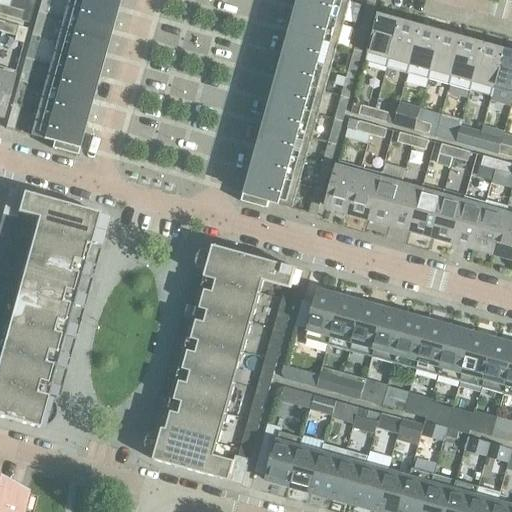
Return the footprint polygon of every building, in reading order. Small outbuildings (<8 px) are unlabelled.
[(41,0),(37,13),(45,15),(49,0),(41,0)] [(79,0),(67,0),(62,20),(111,34),(117,10),(79,0)] [(79,0),(117,10),(120,0),(79,0)] [(297,0),(295,10),(344,23),(350,0),(297,0)] [(367,4),(360,28),(368,30),(375,6),(367,4)] [(0,16),(6,18),(9,9),(0,6),(0,16)] [(9,9),(6,18),(21,22),(23,13),(9,9)] [(295,10),(288,33),(338,47),(344,23),(295,10)] [(37,13),(31,36),(39,39),(45,15),(37,13)] [(365,63),(387,69),(399,25),(377,19),(367,55),(368,55),(365,63)] [(62,20),(55,43),(104,57),(111,34),(62,20)] [(3,24),(1,34),(15,38),(18,28),(3,24)] [(387,69),(408,75),(420,31),(399,25),(387,69)] [(360,28),(354,51),(362,53),(368,30),(360,28)] [(408,75),(428,81),(441,37),(420,31),(408,75)] [(288,33),(282,56),(331,70),(338,47),(288,33)] [(31,36),(24,60),(32,62),(39,39),(31,36)] [(428,81),(449,87),(461,42),(441,37),(428,81)] [(449,87),(470,93),(482,48),(461,42),(449,87)] [(55,43),(49,66),(98,80),(104,57),(55,43)] [(470,93),(491,98),(503,54),(482,48),(470,93)] [(354,51),(347,74),(355,77),(362,53),(354,51)] [(491,98),(511,104),(511,56),(503,54),(491,98)] [(282,56),(276,79),(325,93),(331,70),(282,56)] [(24,60),(18,83),(26,85),(32,62),(24,60)] [(49,66),(42,90),(91,103),(98,80),(49,66)] [(0,68),(0,116),(2,117),(15,73),(0,68)] [(347,74),(341,98),(349,100),(355,77),(347,74)] [(276,79),(269,103),(318,116),(325,93),(276,79)] [(18,83),(12,106),(20,108),(26,85),(18,83)] [(42,90),(36,113),(85,127),(91,103),(42,90)] [(341,98),(334,121),(342,123),(349,100),(341,98)] [(269,103),(263,126),(312,139),(318,116),(269,103)] [(20,108),(12,106),(5,130),(13,132),(20,108)] [(358,116),(373,120),(376,111),(361,107),(358,116)] [(376,111),(373,120),(387,124),(390,115),(376,111)] [(85,127),(36,113),(29,137),(53,143),(51,150),(76,157),(85,127)] [(400,128),(414,132),(417,122),(403,118),(400,128)] [(334,121),(328,144),(336,146),(342,123),(334,121)] [(356,132),(370,136),(373,126),(358,122),(356,132)] [(417,122),(414,132),(429,136),(431,126),(417,122)] [(263,126),(256,149),(305,163),(312,139),(263,126)] [(373,126),(370,136),(384,140),(387,130),(373,126)] [(442,139),(456,143),(459,134),(444,130),(442,139)] [(397,144),(411,148),(414,138),(400,134),(397,144)] [(459,134),(456,143),(470,147),(473,138),(459,134)] [(414,138),(411,148),(426,152),(428,142),(414,138)] [(484,151),(498,155),(501,145),(486,141),(484,151)] [(328,144),(322,167),(329,169),(336,146),(328,144)] [(439,155),(453,159),(456,149),(442,145),(439,155)] [(511,148),(501,145),(498,155),(511,158),(511,148)] [(256,149),(250,172),(299,186),(305,163),(256,149)] [(456,149),(453,159),(467,163),(470,153),(456,149)] [(481,167),(495,171),(498,161),(483,157),(481,167)] [(498,161),(495,171),(509,175),(511,165),(498,161)] [(346,212),(348,213),(361,169),(339,163),(337,171),(335,170),(325,207),(337,210),(336,212),(345,215),(346,212)] [(322,167),(315,190),(323,193),(329,169),(322,167)] [(348,213),(369,219),(382,175),(361,169),(348,213)] [(299,186),(250,172),(241,203),(267,210),(269,203),(292,210),(299,186)] [(369,219),(390,224),(403,179),(382,173),(382,175),(369,219)] [(390,224),(411,230),(423,185),(420,194),(401,188),(403,179),(390,224)] [(411,230),(432,236),(444,191),(423,185),(411,230)] [(22,194),(9,190),(2,216),(14,219),(15,219),(22,194)] [(323,193),(315,190),(308,214),(316,216),(323,193)] [(432,236),(453,242),(465,197),(444,191),(432,236)] [(34,232),(89,247),(89,246),(96,245),(102,241),(106,234),(106,231),(106,228),(106,225),(102,218),(96,214),(22,194),(15,219),(25,222),(26,216),(37,219),(34,232)] [(474,248),(484,211),(486,203),(465,197),(453,242),(474,248)] [(474,248),(494,254),(507,208),(504,217),(484,211),(474,248)] [(494,254),(511,258),(511,209),(507,208),(494,254)] [(0,223),(12,227),(14,219),(2,216),(0,223)] [(0,231),(9,234),(12,227),(0,223),(0,231)] [(0,231),(0,240),(7,242),(9,234),(0,231)] [(26,261),(81,276),(77,275),(80,263),(84,264),(89,247),(34,232),(26,261)] [(296,270),(216,248),(214,247),(206,249),(200,253),(197,259),(196,267),(199,273),(205,278),(209,279),(260,294),(263,282),(291,290),(296,270)] [(81,276),(26,261),(17,292),(72,307),(72,306),(68,305),(72,293),(76,295),(81,276)] [(201,290),(197,307),(252,323),(260,294),(209,279),(205,291),(201,290)] [(72,307),(17,292),(8,322),(64,338),(64,337),(60,335),(63,324),(67,325),(72,307)] [(305,340),(328,346),(341,298),(318,292),(318,293),(315,305),(302,301),(295,327),(308,331),(305,340)] [(281,303),(293,306),(295,298),(283,295),(281,303)] [(328,346),(350,352),(363,304),(341,298),(328,346)] [(281,303),(279,311),(290,314),(293,306),(281,303)] [(350,352),(372,359),(385,310),(363,304),(350,352)] [(193,321),(188,338),(243,353),(252,323),(197,307),(196,309),(200,310),(197,322),(193,321)] [(372,359),(394,365),(407,316),(385,310),(372,359)] [(290,314),(279,311),(277,318),(288,322),(290,314)] [(394,365),(416,371),(429,323),(407,316),(394,365)] [(277,318),(274,326),(286,329),(288,322),(277,318)] [(64,338),(8,322),(0,352),(0,353),(55,368),(55,367),(51,366),(53,362),(55,354),(59,355),(64,338)] [(416,371),(438,377),(451,329),(429,323),(416,371)] [(284,337),(286,329),(274,326),(272,334),(284,337)] [(438,377),(460,383),(473,335),(451,329),(438,377)] [(272,334),(270,341),(282,345),(284,337),(272,334)] [(460,383),(482,389),(495,341),(473,335),(460,383)] [(243,353),(188,338),(188,340),(192,341),(188,352),(184,351),(180,368),(235,384),(243,353)] [(280,352),(282,345),(270,341),(268,349),(280,352)] [(482,389),(504,395),(511,364),(511,345),(495,341),(482,389)] [(268,349),(266,357),(278,360),(280,352),(268,349)] [(0,384),(43,396),(46,385),(50,386),(55,368),(0,353),(0,384)] [(264,365),(275,368),(278,360),(266,357),(264,365)] [(264,365),(262,372),(273,376),(275,368),(264,365)] [(176,382),(171,399),(226,415),(235,384),(180,368),(179,370),(183,371),(180,383),(176,382)] [(273,376),(262,372),(259,380),(271,383),(273,376)] [(304,386),(316,389),(318,381),(306,378),(304,386)] [(259,380),(257,388),(269,391),(271,383),(259,380)] [(318,381),(316,389),(328,392),(330,384),(318,381)] [(49,398),(47,397),(43,396),(0,384),(0,418),(36,428),(39,428),(42,428),(45,427),(48,426),(50,424),(51,423),(53,421),(54,418),(55,416),(55,415),(56,413),(56,410),(55,407),(54,405),(53,403),(51,400),(49,398)] [(257,388),(255,395),(267,399),(269,391),(257,388)] [(348,398),(360,401),(362,393),(350,390),(348,398)] [(300,401),(312,405),(314,397),(302,393),(300,401)] [(362,393),(360,401),(372,405),(374,397),(362,393)] [(255,395),(253,403),(265,406),(267,399),(255,395)] [(314,397),(312,405),(323,408),(326,400),(314,397)] [(167,412),(163,428),(218,444),(226,415),(171,399),(171,400),(175,402),(172,413),(167,412)] [(251,411),(263,414),(265,406),(253,403),(251,411)] [(404,414),(406,406),(396,403),(394,411),(404,414)] [(344,414),(355,417),(358,409),(346,406),(344,414)] [(406,406),(404,414),(416,417),(418,409),(406,406)] [(358,409),(355,417),(367,420),(370,412),(358,409)] [(251,411),(249,418),(260,422),(263,414),(251,411)] [(382,416),(378,429),(398,435),(399,429),(402,421),(382,416)] [(249,418),(247,426),(258,429),(260,422),(249,418)] [(494,430),(492,438),(511,443),(511,429),(502,426),(497,418),(494,430)] [(399,429),(398,435),(420,441),(421,437),(424,427),(402,421),(399,429)] [(449,422),(447,429),(458,433),(460,425),(449,422)] [(424,427),(421,437),(443,443),(444,438),(447,429),(425,423),(424,427)] [(265,481),(289,488),(302,440),(280,434),(282,429),(267,425),(254,474),(267,478),(266,480),(265,481)] [(244,434),(256,437),(258,429),(247,426),(244,434)] [(480,435),(492,438),(494,430),(482,427),(480,435)] [(149,436),(146,443),(146,450),(149,456),(154,461),(155,461),(157,462),(231,482),(238,457),(227,454),(226,460),(214,457),(218,444),(163,428),(162,430),(155,431),(149,436)] [(444,438),(443,443),(456,446),(458,437),(460,433),(458,433),(447,429),(444,438)] [(244,434),(242,442),(254,445),(256,437),(244,434)] [(467,439),(464,452),(486,458),(490,446),(478,442),(467,439)] [(289,488),(311,494),(324,446),(323,445),(321,455),(300,449),(302,440),(289,488)] [(240,449),(252,453),(254,445),(242,442),(240,449)] [(311,494),(332,500),(346,452),(324,446),(311,494)] [(490,446),(486,458),(508,464),(511,452),(501,449),(490,446)] [(240,449),(238,457),(250,460),(252,453),(240,449)] [(332,500),(354,506),(368,458),(346,452),(332,500)] [(231,482),(242,486),(249,461),(250,461),(250,460),(238,457),(231,482)] [(354,506),(375,511),(376,511),(387,473),(366,467),(368,458),(354,506)] [(376,511),(400,511),(412,470),(411,470),(408,479),(387,473),(376,511)] [(400,511),(423,511),(434,476),(412,470),(400,511)] [(423,511),(447,511),(453,491),(431,485),(434,476),(423,511)] [(447,511),(470,511),(475,497),(478,487),(456,481),(453,491),(447,511)] [(0,485),(0,511),(22,511),(27,494),(0,485)] [(470,511),(494,511),(497,504),(475,497),(470,511)]
